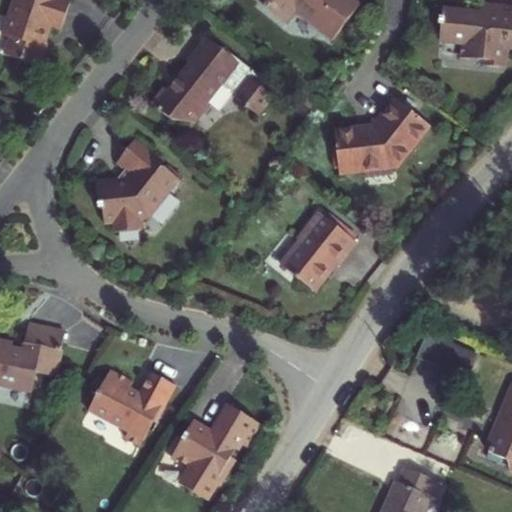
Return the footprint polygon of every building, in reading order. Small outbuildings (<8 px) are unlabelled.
[(13,49),(7,65),(40,77),(47,55),(44,53),(51,35),(63,39),(72,13),(49,6),(32,0),(19,0),(4,46),(13,49)] [(355,0),(271,0),(291,15),(300,3),(312,12),(308,17),(336,39),(362,5),(355,0)] [(51,1),(49,6),(72,13),(74,9),(51,1)] [(445,59),(450,74),(470,68),(475,83),(504,74),(508,76),(511,75),(511,21),(511,22),(508,14),(473,24),(476,32),(466,35),(463,40),(458,37),(441,43),(443,52),(440,53),(442,61),(445,59)] [(185,65),(188,67),(207,44),(203,41),(185,65)] [(188,67),(167,92),(152,109),(171,123),(193,126),(208,107),(205,105),(219,87),(220,89),(219,93),(221,97),(225,98),(229,96),(231,97),(230,98),(256,119),(271,99),(263,94),(267,89),(249,76),(250,74),(220,51),(219,53),(207,44),(188,67)] [(163,89),(149,106),(152,109),(167,92),(163,89)] [(340,174),(340,181),(399,174),(432,133),(398,106),(376,133),(336,137),(338,153),(333,153),(335,174),(340,174)] [(94,196),(94,231),(105,231),(105,238),(132,237),(133,228),(138,221),(147,227),(168,199),(173,203),(182,190),(160,173),(164,168),(136,147),(117,170),(125,176),(130,180),(127,186),(127,193),(123,193),(117,193),(117,189),(114,189),(98,190),(94,196)] [(117,189),(117,193),(123,193),(127,193),(127,186),(130,180),(125,176),(114,189),(117,189)] [(244,185),(238,194),(245,199),(252,191),(244,185)] [(306,256),(288,280),(321,305),(336,285),(333,283),(341,272),(346,277),(363,255),(325,226),(303,254),(306,256)] [(0,396),(31,403),(45,395),(48,386),(57,388),(65,342),(29,335),(23,362),(12,360),(12,354),(0,351),(0,396)] [(458,352),(431,341),(422,364),(449,375),(458,352)] [(482,362),(458,352),(449,375),(472,385),(482,362)] [(155,440),(180,395),(154,382),(142,404),(131,398),(135,391),(113,378),(90,420),(130,442),(127,448),(143,456),(153,438),(155,440)] [(511,408),(491,457),(511,465),(511,408)] [(234,474),(230,471),(239,457),(245,461),(259,438),(229,419),(215,442),(224,448),(221,454),(211,448),(200,442),(186,445),(170,470),(190,482),(182,495),(187,498),(188,504),(195,508),(201,507),(206,510),(214,497),(218,500),(234,474)] [(186,445),(200,442),(191,436),(186,445)] [(221,454),(224,448),(215,442),(211,448),(221,454)] [(405,489),(394,511),(429,511),(435,500),(442,503),(447,491),(413,476),(407,490),(405,489)] [(188,504),(187,498),(182,495),(180,499),(188,504)]
